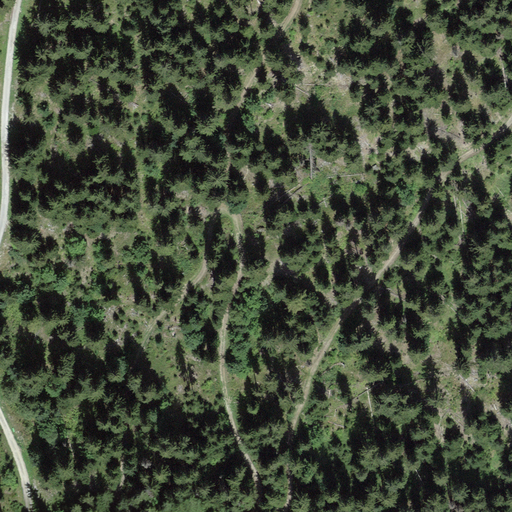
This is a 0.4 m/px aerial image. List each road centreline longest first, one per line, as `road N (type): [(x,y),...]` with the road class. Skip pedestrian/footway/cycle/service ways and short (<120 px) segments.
road 1 (track): [(296,0),(235,108),(225,161),(222,211),(238,229),(244,260),(221,348),(224,387),(254,476),(257,511)]
road 2 (track): [(283,511),(289,435),(333,337),(439,181),(511,123)]
road 3 (track): [(222,211),(210,227),(200,275),(146,336),(133,365),(112,511)]
road 4 (track): [(19,0),(0,234)]
